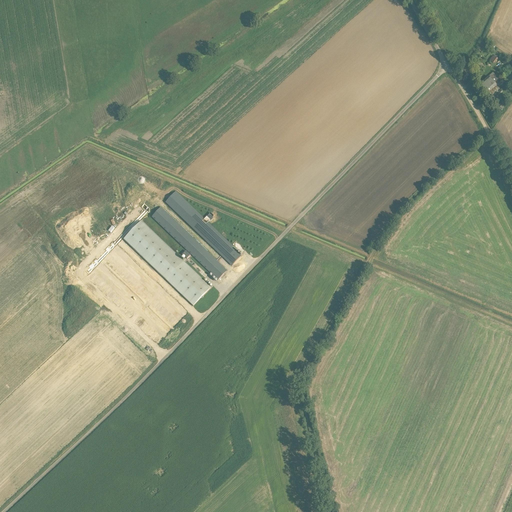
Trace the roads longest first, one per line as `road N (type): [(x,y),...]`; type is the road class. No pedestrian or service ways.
road 1 (unclassified): [(0,510),(445,63)]
road 2 (track): [(325,511),(297,383),(403,206),(487,132),(511,181)]
